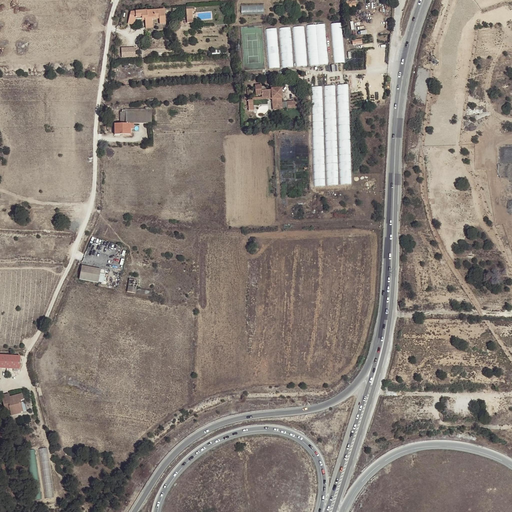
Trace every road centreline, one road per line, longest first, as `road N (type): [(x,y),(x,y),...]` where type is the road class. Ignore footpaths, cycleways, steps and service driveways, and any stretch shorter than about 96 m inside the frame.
road 1 (primary): [(335,511),(391,318),(402,81)]
road 2 (track): [(27,351),(91,209),(117,0)]
road 3 (motorway): [(381,330),(351,391),(320,407),(204,430),(164,465),(134,511)]
road 4 (motorway): [(511,423),(473,375),(436,300),(396,165)]
road 5 (motorway): [(155,511),(184,461),(233,432),(259,428),(289,431),(315,451),(320,511)]
road 6 (primary): [(402,81),(381,330)]
road 7 (motorway): [(341,511),(372,467),(411,446),(457,444),(511,464)]
road 8 (primary): [(381,330),(324,511)]
